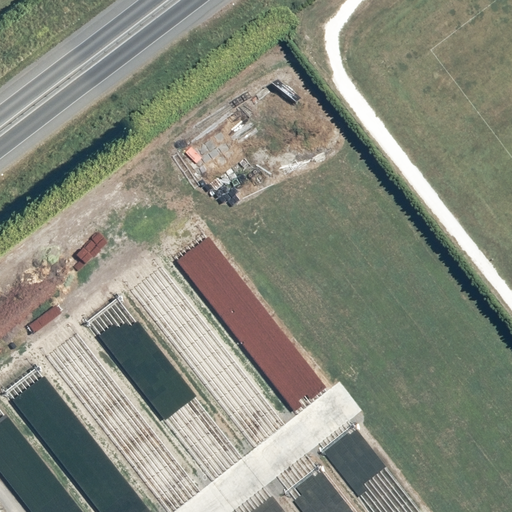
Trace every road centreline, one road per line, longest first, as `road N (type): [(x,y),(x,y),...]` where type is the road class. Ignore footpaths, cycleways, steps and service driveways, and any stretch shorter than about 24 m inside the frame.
road 1 (trunk): [(197,0),(0,150)]
road 2 (trunk): [(0,114),(150,0)]
